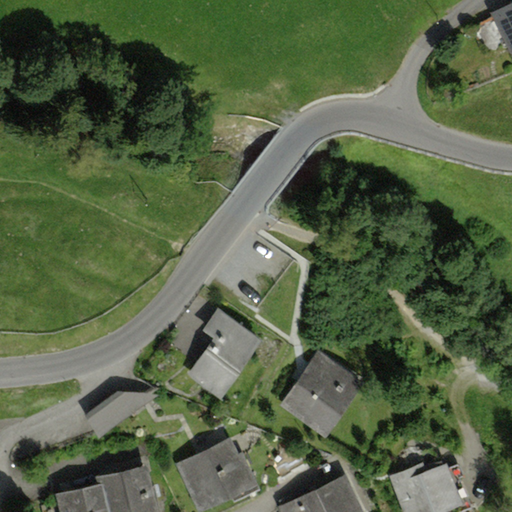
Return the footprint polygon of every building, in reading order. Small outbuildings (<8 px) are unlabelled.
[(511,46),(511,0),(510,0),(487,10),(505,50),(511,46)] [(208,390),(249,336),(208,304),(186,333),(198,341),(178,367),(208,390)] [(347,380),(312,352),(273,400),(308,428),(347,380)] [(76,408),(92,432),(155,389),(139,365),(76,408)] [(240,482),(219,435),(169,457),(191,504),(240,482)] [(392,461),(364,473),(381,511),(428,511),(455,500),(436,456),(397,473),(392,461)] [(157,511),(147,461),(90,473),(97,511),(157,511)] [(347,511),(331,474),(268,502),(272,511),(347,511)] [(97,511),(91,482),(44,488),(47,511),(97,511)]
